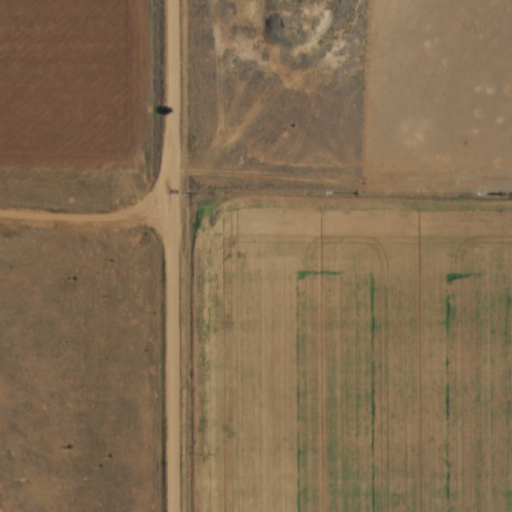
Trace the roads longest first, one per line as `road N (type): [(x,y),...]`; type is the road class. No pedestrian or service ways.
road 1 (residential): [(176,511),(183,157)]
road 2 (residential): [(0,157),(183,157)]
road 3 (residential): [(183,157),(182,0)]
